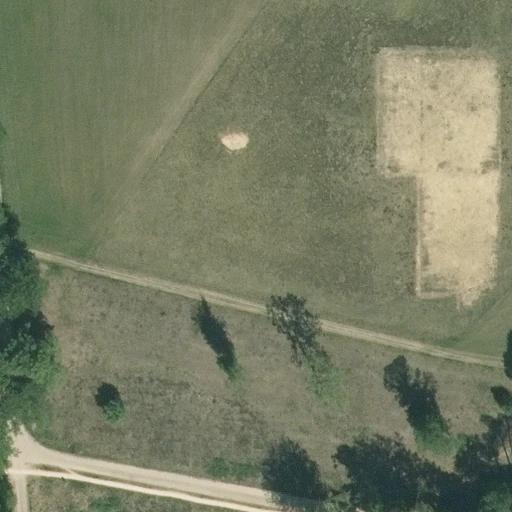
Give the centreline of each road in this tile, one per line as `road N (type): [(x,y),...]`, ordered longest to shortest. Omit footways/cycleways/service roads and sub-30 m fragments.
road 1 (track): [(16,454),(341,511)]
road 2 (track): [(0,288),(16,454)]
